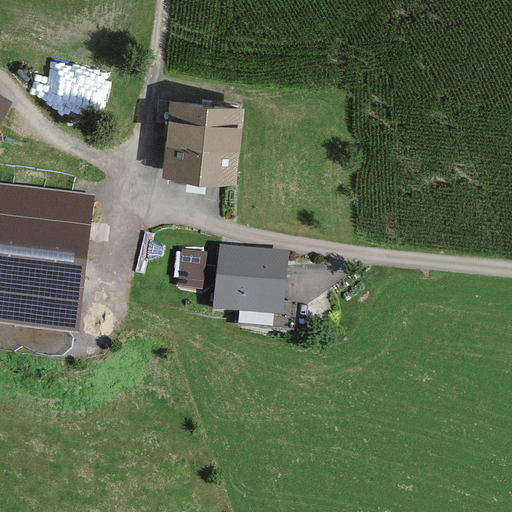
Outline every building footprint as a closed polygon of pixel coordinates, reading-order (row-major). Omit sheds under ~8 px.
[(352,0),(285,0),(283,36),(349,41),(352,0)] [(0,135),(14,106),(0,99),(0,135)] [(241,111),(170,102),(161,173),(231,182),(241,111)] [(0,333),(74,341),(89,204),(0,194),(0,333)] [(176,283),(203,287),(208,255),(181,251),(176,283)] [(283,264),(220,259),(215,316),(278,322),(283,264)] [(210,261),(204,289),(213,291),(219,262),(210,261)]
